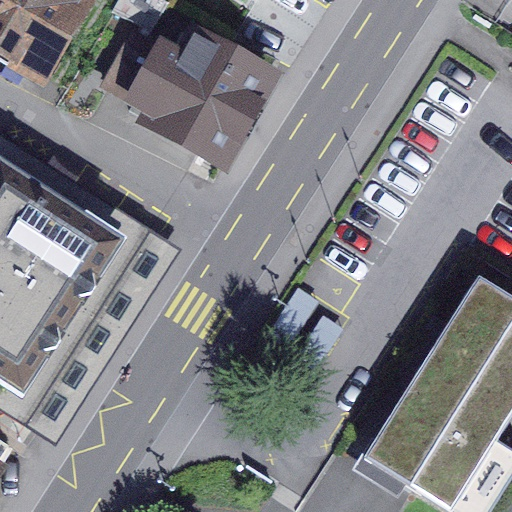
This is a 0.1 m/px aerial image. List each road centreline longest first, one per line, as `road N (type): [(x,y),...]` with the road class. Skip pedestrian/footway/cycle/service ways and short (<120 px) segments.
road 1 (primary): [(247,237),(70,511)]
road 2 (primary): [(400,0),(247,237)]
road 3 (residential): [(247,237),(0,110)]
